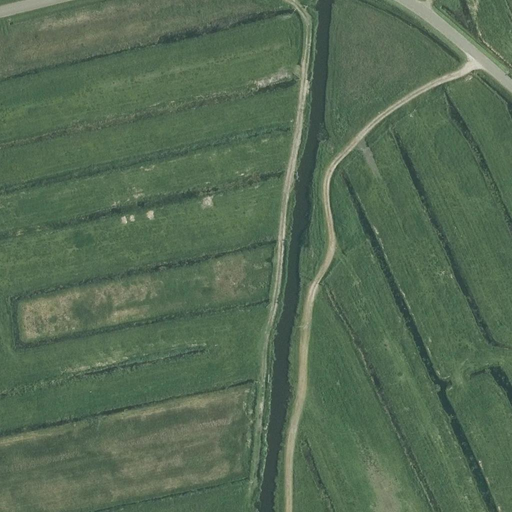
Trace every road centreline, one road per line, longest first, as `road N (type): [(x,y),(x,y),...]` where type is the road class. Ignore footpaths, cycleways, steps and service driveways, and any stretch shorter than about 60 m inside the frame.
road 1 (track): [(478,58),(389,110),(327,176),(331,243),(305,323),(288,511)]
road 2 (track): [(291,0),(307,30),(251,511)]
road 3 (tertiary): [(403,0),(511,87)]
